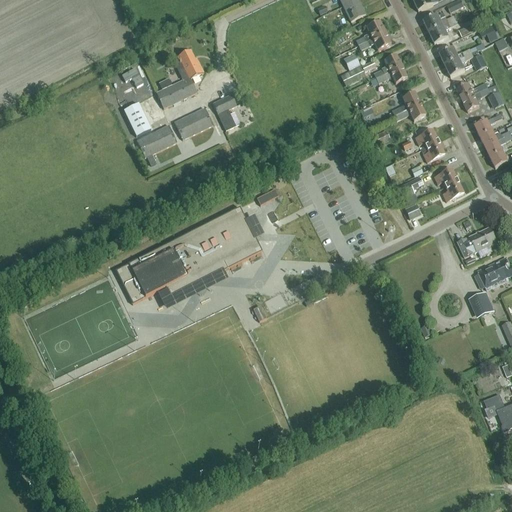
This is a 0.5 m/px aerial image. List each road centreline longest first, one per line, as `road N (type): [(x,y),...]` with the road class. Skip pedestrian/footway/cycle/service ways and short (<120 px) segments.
road 1 (unclassified): [(285,303),(494,197)]
road 2 (tertiary): [(494,197),(394,0)]
